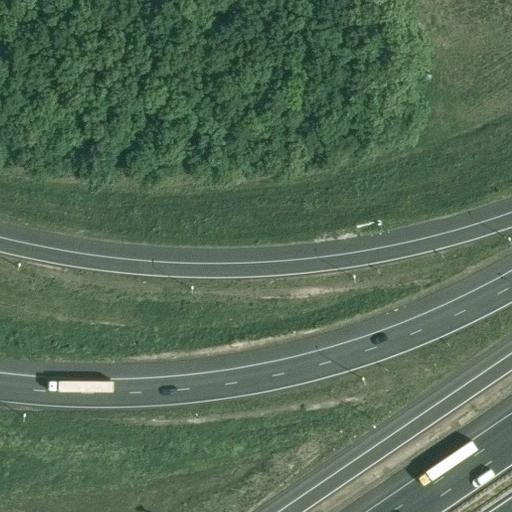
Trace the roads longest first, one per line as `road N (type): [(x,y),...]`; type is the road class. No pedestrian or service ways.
road 1 (motorway): [(511,285),(399,338),(259,378),(134,394),(0,387)]
road 2 (motorway): [(511,221),(358,261),(261,271),(167,272),(0,243)]
road 3 (motorway): [(511,362),(292,511)]
road 4 (motorway): [(511,439),(405,511)]
